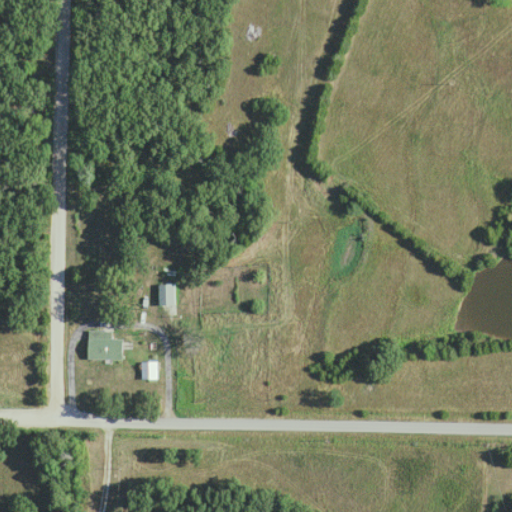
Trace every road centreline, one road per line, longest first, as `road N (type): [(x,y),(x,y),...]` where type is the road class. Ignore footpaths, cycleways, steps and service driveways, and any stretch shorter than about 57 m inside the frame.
road 1 (residential): [(511,426),(53,415)]
road 2 (residential): [(53,415),(67,0)]
